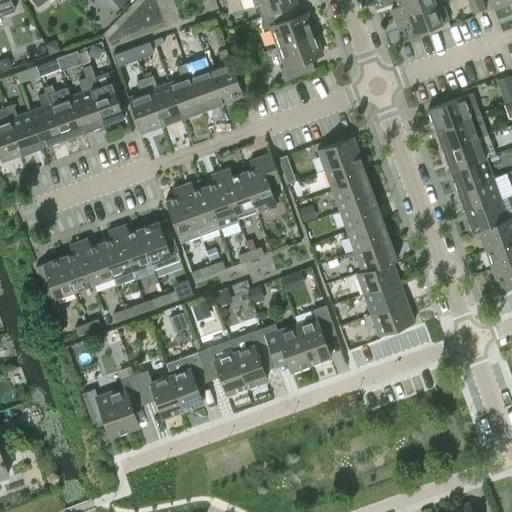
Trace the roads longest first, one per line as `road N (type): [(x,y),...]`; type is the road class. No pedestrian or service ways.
road 1 (residential): [(116,461),(471,339)]
road 2 (residential): [(34,206),(376,87)]
road 3 (residential): [(471,339),(376,87)]
road 4 (residential): [(376,87),(511,37)]
road 5 (residential): [(511,463),(378,511)]
road 6 (residential): [(511,452),(471,339)]
